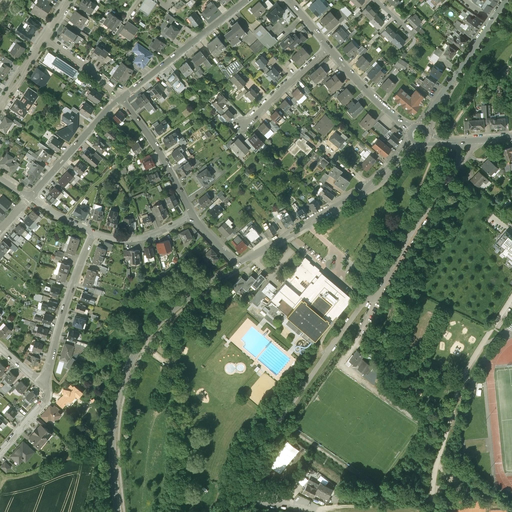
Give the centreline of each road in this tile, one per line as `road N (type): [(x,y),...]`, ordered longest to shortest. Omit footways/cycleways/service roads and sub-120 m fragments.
road 1 (unclassified): [(465,141),(459,164),(384,277),(270,431),(246,491)]
road 2 (tertiary): [(118,511),(113,425),(130,363),(159,322),(236,266)]
road 3 (unclassified): [(432,511),(434,472),(460,377),(511,295)]
road 4 (residential): [(247,0),(120,99)]
road 5 (residential): [(92,233),(42,380)]
road 6 (tertiary): [(236,266),(368,187)]
road 7 (track): [(294,494),(312,505),(432,504)]
road 8 (residential): [(191,215),(120,99)]
road 9 (residential): [(120,99),(30,197)]
road 10 (tertiary): [(424,127),(492,21)]
